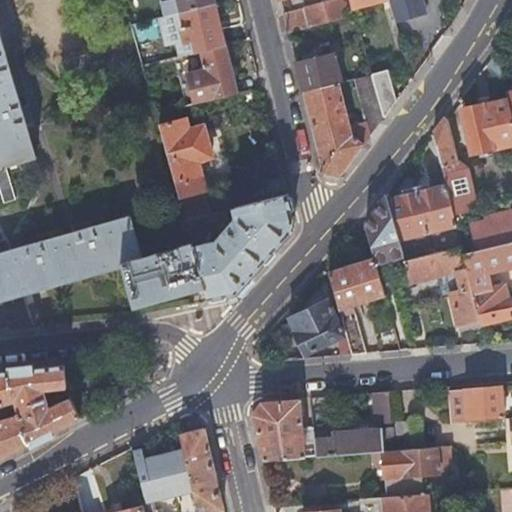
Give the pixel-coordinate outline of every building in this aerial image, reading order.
[(159,0),(163,14),(213,2),(212,0),(159,0)] [(326,0),(284,12),(289,32),(353,14),(350,5),(349,0),(326,0)] [(422,0),(389,0),(395,21),(426,13),(422,0)] [(163,14),(160,15),(162,23),(182,18),(184,25),(181,26),(179,29),(185,53),(191,52),(201,49),(224,43),(220,30),(215,32),(212,22),(218,20),(213,2),(163,14)] [(0,165),(35,156),(24,118),(32,116),(28,102),(21,105),(0,33),(0,165)] [(224,43),(201,49),(205,69),(185,74),(192,104),(235,93),(224,43)] [(173,57),(185,105),(192,104),(185,74),(205,69),(201,49),(191,52),(185,53),(173,57)] [(333,52),(297,61),(304,91),(338,81),(340,81),(333,52)] [(386,68),(370,73),(378,102),(383,118),(396,101),(386,68)] [(361,106),(376,102),(368,76),(354,80),(361,106)] [(338,81),(304,91),(325,172),(339,175),(364,143),(360,140),(355,122),(349,124),(338,81)] [(471,152),(511,142),(511,120),(507,100),(482,106),(481,104),(462,109),(471,152)] [(383,118),(378,102),(376,102),(361,106),(362,123),(370,135),(383,118)] [(155,113),(185,218),(211,211),(196,160),(210,156),(201,126),(187,130),(184,118),(182,118),(179,107),(155,113)] [(458,163),(445,117),(433,134),(442,168),(458,163)] [(475,208),(471,193),(465,168),(458,163),(442,168),(446,184),(455,221),(471,217),(469,209),(475,208)] [(427,231),(456,224),(455,221),(446,184),(430,188),(429,183),(415,186),(427,231)] [(399,238),(427,231),(415,186),(401,190),(403,195),(388,200),(399,238)] [(185,218),(192,242),(204,287),(208,299),(235,293),(290,233),(293,216),(287,192),(235,205),(237,216),(213,241),(207,243),(201,219),(221,213),(220,209),(211,211),(185,218)] [(403,255),(399,238),(388,200),(386,196),(366,223),(365,224),(374,258),(376,262),(403,255)] [(511,210),(485,217),(486,221),(471,224),(477,249),(511,240),(511,210)] [(78,230),(0,251),(0,299),(120,266),(132,307),(204,287),(192,242),(142,256),(130,214),(91,226),(89,218),(76,222),(78,230)] [(506,290),(511,288),(511,240),(477,249),(463,253),(471,285),(480,324),(511,316),(511,304),(510,295),(508,296),(506,290)] [(459,332),(481,326),(480,324),(471,285),(463,253),(461,245),(433,252),(405,260),(404,260),(405,266),(409,281),(456,270),(461,290),(450,293),(459,332)] [(352,354),(366,352),(352,304),(385,295),(379,276),(376,262),(374,258),(328,271),(340,313),(352,354)] [(395,268),(399,284),(409,281),(405,266),(395,268)] [(295,329),(294,330),(305,353),(345,334),(327,298),(289,317),(295,329)] [(67,391),(64,364),(0,370),(0,404),(7,402),(8,397),(13,396),(20,417),(13,419),(10,416),(0,418),(0,458),(80,418),(67,391)] [(449,389),(452,421),(503,417),(501,385),(449,389)] [(376,422),(393,421),(393,390),(375,390),(376,422)] [(302,425),(300,397),(261,401),(252,414),(263,460),(318,455),(315,428),(315,427),(313,427),(313,424),(302,425)] [(397,420),(400,448),(431,446),(428,417),(397,420)] [(332,426),(315,428),(318,455),(383,450),(381,427),(332,430),(332,426)] [(393,427),(383,427),(385,450),(394,449),(393,427)] [(179,434),(197,511),(222,511),(203,428),(179,434)] [(394,449),(385,450),(383,450),(387,495),(428,492),(426,472),(439,471),(439,469),(439,461),(451,460),(450,444),(431,446),(400,448),(394,449)] [(143,450),(133,452),(136,462),(145,503),(151,502),(175,496),(165,455),(145,460),(143,450)] [(439,461),(439,469),(452,468),(451,460),(439,461)] [(429,511),(428,492),(387,495),(384,495),(385,511),(429,511)]
